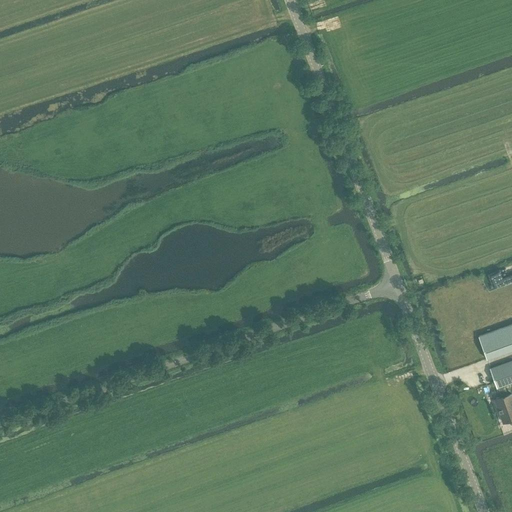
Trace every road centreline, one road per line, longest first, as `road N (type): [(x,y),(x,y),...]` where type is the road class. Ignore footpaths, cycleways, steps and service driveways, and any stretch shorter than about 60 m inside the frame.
road 1 (unclassified): [(0,424),(397,285)]
road 2 (unclassified): [(397,285),(290,0)]
road 3 (unclassified): [(483,511),(397,285)]
